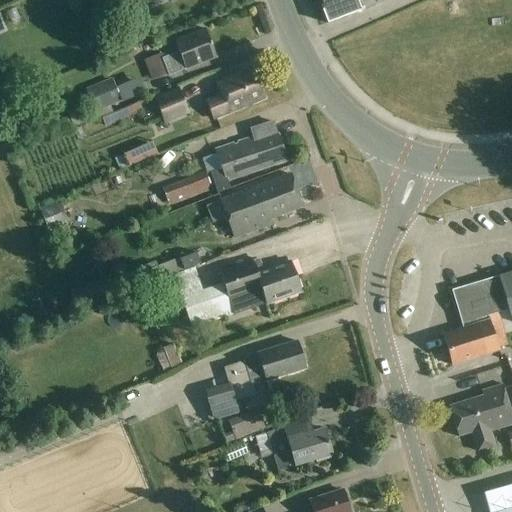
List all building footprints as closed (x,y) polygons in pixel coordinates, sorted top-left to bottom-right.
[(328,24),(394,0),(337,0),(322,6),(328,24)] [(168,75),(185,68),(215,56),(204,28),(173,40),(178,52),(162,58),(168,75)] [(213,84),(218,95),(204,101),(211,118),(258,98),(248,74),(225,83),(224,79),(213,84)] [(113,80),(86,91),(96,114),(122,103),(121,100),(116,87),(114,83),(113,80)] [(139,80),(117,89),(122,103),(123,103),(145,95),(139,80)] [(154,100),(164,124),(189,114),(179,90),(154,100)] [(219,155),(204,160),(208,172),(210,171),(215,190),(227,186),(225,178),(285,160),(273,120),(249,127),(251,136),(216,146),(219,155)] [(80,128),(73,131),(77,141),(84,138),(80,128)] [(15,131),(10,138),(13,145),(21,146),(26,140),(23,133),(15,131)] [(140,165),(170,154),(165,141),(135,152),(140,165)] [(175,166),(190,160),(186,151),(171,157),(175,166)] [(169,207),(213,190),(206,172),(163,189),(169,207)] [(227,215),(297,188),(292,172),(221,197),(227,215)] [(297,188),(227,215),(234,236),(274,222),(272,217),(303,206),(297,188)] [(49,230),(64,225),(55,202),(40,207),(49,230)] [(180,259),(183,270),(193,266),(200,263),(197,253),(180,259)] [(202,290),(193,266),(183,270),(177,272),(177,274),(174,275),(182,299),(185,297),(195,327),(300,292),(289,261),(262,270),(258,258),(220,271),(224,283),(202,290)] [(169,263),(146,272),(150,284),(174,275),(177,274),(177,272),(175,268),(181,266),(178,259),(169,263)] [(511,375),(511,376),(511,378),(511,274),(500,278),(500,281),(455,295),(465,328),(491,320),(490,316),(510,310),(511,317),(511,375)] [(77,314),(117,298),(109,278),(69,293),(77,314)] [(316,335),(353,319),(347,307),(310,323),(316,335)] [(505,335),(511,332),(511,317),(510,310),(490,316),(491,320),(465,328),(466,329),(445,335),(454,366),(500,353),(499,350),(508,347),(505,335)] [(230,392),(221,395),(221,396),(209,400),(215,420),(238,413),(235,401),(255,395),(251,383),(266,379),(305,367),(296,338),(257,351),(259,355),(243,360),(244,362),(223,368),(230,392)] [(171,370),(183,366),(175,346),(163,350),(171,370)] [(494,444),(490,434),(511,427),(511,416),(503,386),(482,392),(483,397),(449,407),(458,438),(470,435),(475,451),(494,444)] [(311,435),(306,417),(284,424),(285,429),(257,437),(263,457),(274,454),(278,470),(331,454),(324,431),(311,435)] [(511,511),(511,486),(484,494),(488,511),(511,511)] [(350,511),(343,488),(310,498),(314,511),(350,511)]
